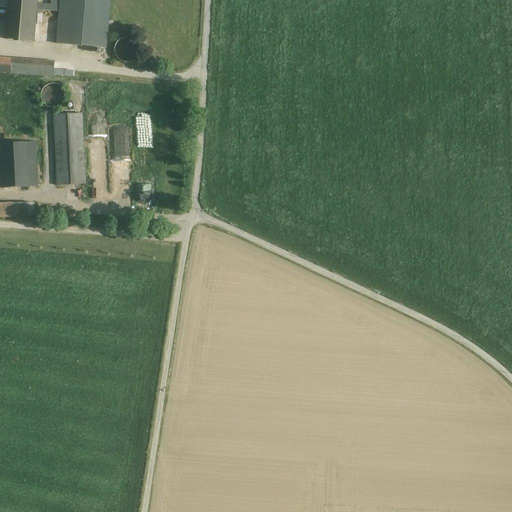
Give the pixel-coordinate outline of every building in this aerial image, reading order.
[(0,0),(0,7),(8,8),(8,0),(0,0)] [(36,0),(8,0),(8,8),(6,39),(33,42),(36,10),(37,4),(36,0)] [(51,0),(51,5),(37,4),(36,10),(59,12),(60,0),(51,0)] [(110,0),(60,0),(59,12),(56,44),(106,48),(108,34),(110,0)] [(137,58),(139,55),(140,50),(139,46),(137,43),(135,40),(131,38),(127,38),(123,38),(119,40),(117,43),(115,47),(114,51),(115,55),(117,59),(121,62),(125,63),(130,63),(134,61),(137,58)] [(0,72),(54,77),(55,62),(0,58),(0,72)] [(63,102),(64,98),(64,94),(63,91),(60,87),(57,85),(53,84),(49,84),(47,85),(45,86),(43,88),(41,89),(40,92),(40,94),(40,96),(40,99),(41,101),(42,103),(43,105),(45,106),(49,108),(53,108),(57,107),(60,105),(63,102)] [(81,114),(52,115),(56,186),(85,185),(81,114)] [(7,144),(1,145),(0,145),(0,152),(2,189),(30,187),(28,152),(28,142),(27,143),(7,144)] [(35,142),(28,142),(28,152),(36,151),(35,142)] [(36,151),(28,152),(30,187),(38,187),(36,151)] [(12,203),(0,203),(0,217),(13,217),(13,204),(12,203)] [(28,203),(13,204),(13,217),(28,216),(28,203)]
